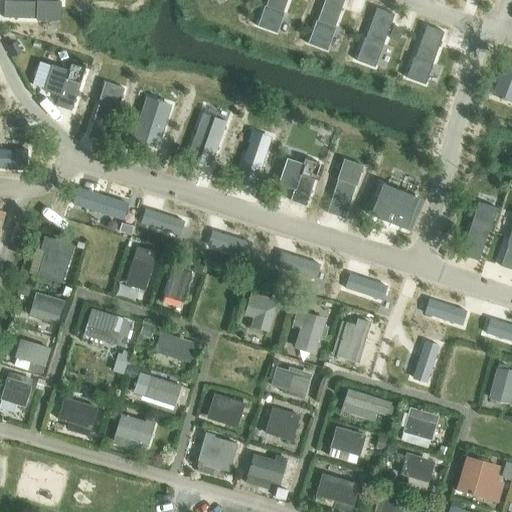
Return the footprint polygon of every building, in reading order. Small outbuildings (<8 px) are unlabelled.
[(264,7),(257,24),(277,31),(287,0),(267,0),(265,7),(264,7)] [(314,24),(308,42),(327,49),(344,0),(324,0),(317,22),(316,25),(314,24)] [(4,1),(3,18),(56,20),(57,3),(36,2),(36,3),(4,1)] [(363,41),(357,59),(376,65),(394,15),(376,9),(365,41),(363,41)] [(413,58),(407,76),(426,83),(432,65),(443,33),(426,26),(415,59),(413,58)] [(394,28),(390,39),(397,42),(401,31),(394,28)] [(15,40),(8,44),(14,55),(21,52),(15,40)] [(70,66),(72,58),(46,52),(44,60),(70,66)] [(511,55),(506,53),(490,95),(504,100),(511,103),(511,55)] [(39,63),(32,85),(43,89),(42,92),(58,97),(55,107),(71,112),(80,85),(66,80),(69,71),(51,66),(50,67),(39,63)] [(99,103),(88,136),(106,143),(123,91),(106,86),(100,103),(99,103)] [(146,98),(133,141),(156,149),(170,106),(146,98)] [(203,115),(188,158),(211,166),(226,124),(203,115)] [(250,143),(236,183),(253,189),(270,140),(262,137),(262,135),(252,132),(248,142),(250,143)] [(178,148),(174,160),(181,163),(185,151),(178,148)] [(0,150),(0,168),(24,170),(24,163),(26,162),(27,151),(0,150)] [(286,162),(279,185),(294,190),(290,202),(305,207),(320,164),(305,159),(301,167),(286,162)] [(337,181),(326,213),(344,220),(355,187),(357,188),(363,168),(344,162),(337,181)] [(381,186),(369,216),(374,218),(405,230),(416,200),(386,187),(381,186)] [(76,199),(74,205),(121,220),(127,204),(79,189),(78,192),(76,193),(75,197),(76,199)] [(267,192),(263,204),(271,206),(275,195),(267,192)] [(471,225),(460,256),(478,262),(488,230),(489,231),(495,210),(476,204),(470,224),(471,225)] [(146,210),(141,224),(179,236),(183,222),(146,210)] [(121,223),(118,232),(131,235),(133,227),(121,223)] [(363,223),(359,230),(369,234),(372,226),(363,223)] [(507,245),(500,267),(511,270),(511,223),(505,245),(507,245)] [(109,277),(120,237),(99,231),(88,271),(109,277)] [(212,231),(208,246),(246,258),(250,243),(212,231)] [(45,249),(37,277),(62,285),(70,256),(73,246),(43,237),(40,247),(45,249)] [(134,256),(125,285),(144,292),(154,262),(148,261),(150,253),(137,249),(134,256)] [(281,253),(277,267),(314,279),(319,265),(281,253)] [(195,263),(192,271),(202,274),(204,267),(195,263)] [(172,268),(164,297),(183,303),(192,275),(172,268)] [(349,274),(344,289),(382,301),(386,286),(349,274)] [(210,297),(206,309),(224,314),(233,282),(213,277),(208,296),(210,297)] [(33,299),(28,316),(57,325),(62,308),(64,300),(35,292),(33,299)] [(247,306),(244,316),(253,318),(250,327),(268,333),(278,302),(251,294),(247,306)] [(431,301),(427,315),(462,326),(466,312),(431,301)] [(91,310),(84,335),(118,346),(118,345),(124,347),(132,323),(91,310)] [(294,317),(292,326),(300,328),(294,349),(315,356),(325,326),(294,317)] [(345,323),(335,356),(354,363),(366,323),(357,319),(355,325),(345,323)] [(511,326),(489,319),(485,334),(511,342),(511,326)] [(141,328),(138,337),(149,340),(152,331),(141,328)] [(160,334),(155,350),(190,362),(195,345),(160,334)] [(16,358),(13,366),(41,375),(43,367),(50,349),(20,339),(14,358),(16,358)] [(425,342),(413,380),(427,385),(439,346),(425,342)] [(118,352),(112,370),(123,373),(127,362),(129,363),(133,353),(123,350),(122,353),(118,352)] [(458,358),(450,384),(470,390),(479,364),(458,358)] [(488,394),(511,403),(511,368),(499,364),(488,394)] [(127,365),(124,375),(135,379),(138,368),(127,365)] [(276,368),(271,386),(282,390),(281,394),(304,400),(311,375),(289,368),(288,372),(276,368)] [(0,399),(0,409),(14,414),(16,405),(24,408),(31,386),(30,385),(32,380),(19,376),(18,381),(7,378),(0,399)] [(149,377),(142,397),(174,407),(181,387),(149,377)] [(37,378),(34,387),(40,389),(43,380),(37,378)] [(347,390),(343,403),(386,416),(390,403),(347,390)] [(214,395),(206,419),(237,429),(244,405),(214,395)] [(64,398),(57,420),(69,424),(66,430),(89,437),(98,409),(64,398)] [(272,408),(264,434),(292,442),(299,416),(272,408)] [(409,409),(402,433),(431,441),(437,417),(409,409)] [(121,416),(112,444),(134,450),(135,444),(148,447),(154,426),(121,416)] [(335,428),(329,448),(359,457),(365,437),(335,428)] [(205,433),(197,464),(229,472),(237,445),(214,438),(215,436),(205,433)] [(378,437),(375,448),(383,450),(386,440),(378,437)] [(389,444),(386,453),(394,455),(397,446),(389,444)] [(441,446),(438,455),(446,457),(449,449),(441,446)] [(406,453),(400,475),(408,478),(406,484),(425,490),(434,462),(406,453)] [(253,455),(247,476),(280,485),(287,460),(276,456),(275,461),(253,455)] [(461,469),(455,490),(484,498),(494,466),(471,459),(468,471),(461,469)] [(511,463),(506,462),(501,477),(511,480),(511,476),(511,463)] [(322,474),(315,496),(353,507),(359,485),(322,474)] [(278,488),(275,498),(285,501),(287,491),(278,488)] [(377,502),(374,511),(402,511),(404,509),(398,499),(387,497),(377,502)]
